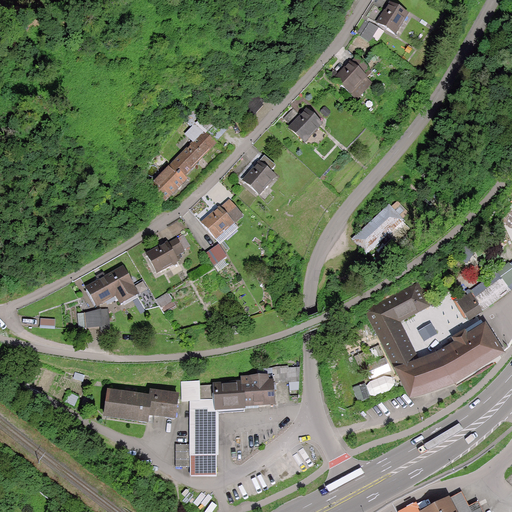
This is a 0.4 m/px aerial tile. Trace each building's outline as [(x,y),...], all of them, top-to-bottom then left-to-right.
[(406,11),(389,0),(388,0),(383,9),(374,4),(368,14),(394,30),(406,11)] [(371,41),(379,28),(366,20),(358,33),(371,41)] [(367,65),(347,46),(325,68),(349,91),(365,74),(361,70),(367,65)] [(257,86),(240,104),(250,113),(267,96),(257,86)] [(319,122),(304,107),(300,112),(293,106),(283,115),(290,122),(287,125),(303,140),(319,122)] [(326,117),(321,112),(317,116),(321,121),(326,117)] [(194,138),(151,182),(163,196),(184,175),(182,172),(214,140),(212,137),(225,125),(204,114),(187,132),(194,138)] [(274,162),(264,153),(242,179),(258,192),(273,174),(268,170),(274,162)] [(150,180),(162,167),(152,158),(140,171),(150,180)] [(233,220),(219,205),(213,197),(195,213),(215,236),(233,220)] [(242,212),(229,197),(219,205),(233,220),(242,212)] [(389,206),(354,241),(368,255),(403,219),(389,206)] [(181,231),(175,234),(183,247),(188,243),(181,231)] [(165,241),(173,254),(184,248),(183,247),(175,234),(165,241)] [(173,254),(165,241),(145,253),(156,271),(176,259),(173,254)] [(221,258),(211,245),(205,250),(214,262),(221,258)] [(472,294),(481,309),(482,311),(510,290),(508,287),(511,282),(511,267),(509,263),(470,292),(472,294)] [(123,268),(88,289),(98,306),(116,295),(122,304),(137,295),(132,286),(134,285),(123,268)] [(414,285),(367,310),(397,372),(412,398),(455,385),(502,353),(485,328),(466,340),(463,336),(453,342),(454,348),(438,357),(419,364),(397,323),(427,305),(414,285)] [(173,299),(168,292),(156,300),(160,307),(173,299)] [(472,294),(459,302),(468,318),(481,309),(472,294)] [(108,310),(86,314),(87,326),(102,325),(102,331),(109,331),(108,310)] [(433,326),(420,333),(426,344),(439,337),(433,326)] [(273,367),(273,373),(273,381),(299,380),(299,366),(273,367)] [(84,376),(76,373),(74,379),(82,382),(84,376)] [(242,374),(243,382),(243,402),(274,401),(273,381),(273,373),(242,374)] [(182,399),(189,399),(190,444),(191,466),(191,475),(218,474),(216,412),(215,383),(200,383),(200,378),(182,379),(182,399)] [(359,402),(391,391),(386,378),(368,384),(368,386),(355,390),(359,402)] [(243,382),(215,383),(216,412),(224,412),(224,408),(243,407),(243,402),(243,382)] [(150,397),(108,390),(104,415),(146,422),(147,413),(150,397)] [(150,397),(147,413),(175,417),(178,396),(151,391),(150,397)] [(78,397),(70,394),(66,403),(74,406),(78,397)] [(191,466),(190,444),(176,444),(176,467),(191,466)] [(413,501),(396,509),(397,511),(483,511),(476,498),(460,507),(453,493),(417,511),(413,501)]
